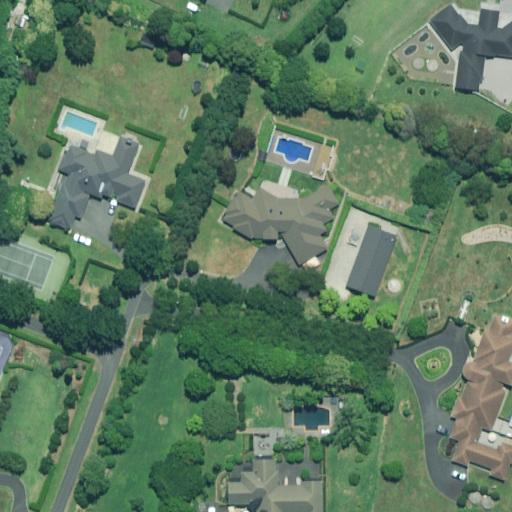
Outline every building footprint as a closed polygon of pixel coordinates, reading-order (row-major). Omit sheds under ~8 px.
[(483,97),(487,62),(498,63),(499,59),(511,60),(511,19),(499,30),(502,12),(478,7),(474,29),(473,29),(454,6),(432,23),(457,55),(453,93),(483,97)] [(141,145),(122,138),(115,158),(99,151),(97,156),(70,145),(60,172),(67,175),(49,223),(71,231),(76,219),(83,217),(91,196),(103,200),(104,197),(118,202),(123,209),(136,214),(148,182),(129,175),(141,145)] [(342,207),(334,194),(329,184),(301,200),(280,199),(261,189),(254,200),(239,192),(222,223),(252,240),(279,241),(281,232),(300,267),(330,250),(323,237),(330,233),(326,226),(337,220),(333,212),(342,207)] [(398,238),(371,228),(349,288),(376,297),(398,238)] [(466,295),(451,290),(448,298),(463,303),(466,295)] [(428,300),(419,297),(412,316),(421,319),(428,300)] [(511,342),(503,339),(507,328),(493,323),(489,334),(486,332),(474,365),(469,363),(464,379),(468,381),(454,419),(458,420),(451,439),(460,442),(453,462),(469,468),(471,463),(493,470),(490,476),(506,482),(511,466),(511,445),(501,442),(499,450),(478,442),(483,429),(494,433),(511,387),(511,386),(511,359),(510,358),(511,352),(511,342)] [(278,459),(255,459),(255,474),(243,473),(243,484),(230,484),(230,508),(258,508),(257,511),(324,511),(324,483),(305,483),(305,487),(278,487),(278,459)]
